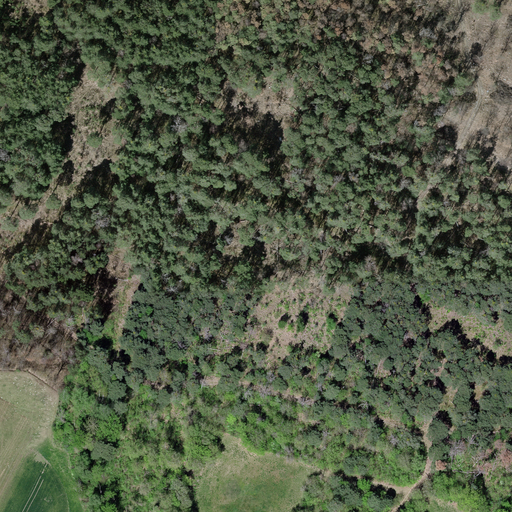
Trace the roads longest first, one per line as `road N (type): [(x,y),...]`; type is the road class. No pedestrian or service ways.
road 1 (track): [(463,0),(475,85),(470,120),(431,184),(419,264),(450,429),(511,422)]
road 2 (track): [(0,281),(102,356),(145,376),(227,379),(442,439)]
